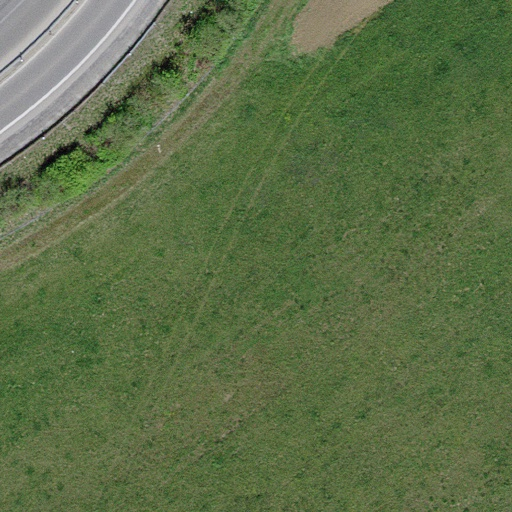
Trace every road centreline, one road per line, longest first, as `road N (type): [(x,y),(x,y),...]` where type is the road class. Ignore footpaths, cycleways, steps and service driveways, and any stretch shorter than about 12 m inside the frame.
road 1 (track): [(0,270),(127,185),(217,96),(284,0)]
road 2 (motorway): [(0,108),(110,0)]
